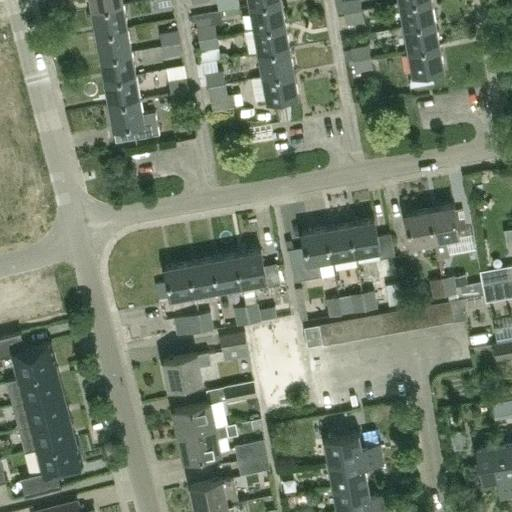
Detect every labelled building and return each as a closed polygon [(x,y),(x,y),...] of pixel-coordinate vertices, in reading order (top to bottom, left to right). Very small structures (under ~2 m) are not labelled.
[(172,0),(154,0),(156,9),(174,6),(172,0)] [(285,22),(281,0),(270,0),(250,4),(254,27),(285,22)] [(345,11),(363,8),(361,0),(344,0),(343,0),(345,11)] [(404,25),(435,19),(431,0),(406,0),(399,1),(404,25)] [(128,25),(124,1),(93,7),(97,31),(128,25)] [(347,24),(365,20),(363,8),(345,11),(347,24)] [(439,43),(435,19),(404,25),(408,49),(439,43)] [(214,21),(197,24),(199,37),(217,34),(214,21)] [(258,51),(290,45),(285,22),(254,27),(258,51)] [(97,31),(101,54),(132,49),(128,25),(97,31)] [(162,43),(180,40),(178,29),(160,32),(162,43)] [(199,37),(202,50),(219,47),(217,34),(199,37)] [(180,40),(162,43),(165,56),(183,53),(180,40)] [(351,47),(354,59),(371,55),(369,43),(351,47)] [(439,43),(408,49),(412,73),(444,67),(439,43)] [(262,75),(294,69),(290,45),(258,51),(262,75)] [(106,78),(136,73),(132,49),(101,54),(106,78)] [(351,72),(356,71),(373,68),(371,55),(354,59),(349,60),(351,72)] [(206,74),(208,84),(226,81),(224,68),(204,72),(204,74),(206,74)] [(294,69),(262,75),(267,99),(298,93),(294,69)] [(141,96),(136,73),(106,78),(110,102),(141,96)] [(171,91),(189,88),(187,76),(169,79),(171,91)] [(232,93),(228,93),(226,81),(208,84),(213,111),(234,106),(232,93)] [(189,88),(171,91),(174,103),(191,100),(189,88)] [(296,95),(275,99),(279,120),(300,117),(296,95)] [(143,111),(141,96),(110,102),(114,126),(134,123),(136,136),(160,132),(156,109),(143,111)] [(455,202),(430,207),(436,238),(439,253),(450,251),(447,236),(460,234),(455,202)] [(411,243),(436,238),(430,207),(406,211),(411,243)] [(357,253),(380,249),(375,217),(351,222),(357,253)] [(327,226),(333,257),(357,253),(351,222),(327,226)] [(333,257),(327,226),(303,230),(306,246),(289,249),(295,280),(321,276),(318,260),(333,257)] [(381,251),(379,251),(380,257),(381,257),(395,254),(390,232),(378,235),(381,251)] [(237,252),(242,283),(266,279),(261,248),(237,252)] [(242,283),(237,252),(213,257),(219,287),(242,283)] [(195,291),(219,287),(213,257),(190,261),(195,291)] [(171,296),(195,291),(190,261),(166,265),(171,296)] [(281,281),(278,262),(264,264),(267,283),(281,281)] [(511,264),(481,270),(483,284),(511,279),(511,264)] [(458,297),(455,275),(455,274),(443,276),(446,294),(448,294),(449,300),(450,300),(458,297)] [(446,294),(443,276),(431,279),(434,297),(446,294)] [(386,282),(390,305),(403,302),(399,279),(386,282)] [(486,300),(511,295),(511,279),(483,284),(486,300)] [(464,295),(484,291),(483,283),(462,287),(464,295)] [(367,309),(378,307),(375,289),(364,291),(367,309)] [(343,313),(367,309),(364,291),(340,295),(343,313)] [(343,313),(340,295),(327,297),(330,315),(343,313)] [(450,300),(454,320),(468,318),(466,308),(464,296),(458,297),(450,300)] [(450,300),(449,300),(438,302),(442,322),(454,320),(450,300)] [(250,322),(262,320),(258,302),(246,304),(250,322)] [(442,322),(438,302),(426,304),(430,324),(442,322)] [(237,324),(250,322),(246,304),(235,306),(237,324)] [(430,324),(426,304),(415,306),(418,327),(430,324)] [(418,327),(415,306),(403,308),(407,329),(418,327)] [(407,329),(403,308),(391,310),(395,331),(407,329)] [(199,312),(202,330),(214,328),(211,310),(199,312)] [(395,331),(391,310),(379,312),(383,333),(395,331)] [(178,335),(202,330),(199,312),(175,317),(178,335)] [(367,314),(371,336),(383,333),(379,312),(367,314)] [(355,316),(359,338),(371,336),(367,314),(355,316)] [(344,319),(348,340),(359,338),(355,316),(344,319)] [(332,321),(336,342),(348,340),(344,319),(332,321)] [(336,342),(332,321),(320,323),(323,341),(324,345),(336,342)] [(323,341),(320,323),(306,325),(309,343),(323,341)] [(246,330),(220,335),(226,359),(250,354),(246,330)] [(18,376),(58,366),(51,342),(26,348),(21,332),(22,332),(22,331),(0,336),(0,356),(12,353),(18,376)] [(511,338),(494,342),(496,359),(511,356),(511,338)] [(164,358),(170,386),(202,379),(200,365),(211,363),(209,351),(197,353),(197,352),(164,358)] [(58,366),(18,376),(7,380),(13,403),(64,389),(58,366)] [(255,379),(225,386),(228,401),(258,395),(255,379)] [(13,403),(20,427),(70,413),(64,389),(13,403)] [(175,409),(180,432),(216,424),(211,401),(175,409)] [(70,413),(20,427),(26,451),(37,447),(77,437),(70,413)] [(216,424),(180,432),(185,457),(221,449),(219,436),(228,434),(226,422),(216,424)] [(468,446),(465,429),(453,431),(451,431),(455,448),(457,448),(468,446)] [(323,437),(328,462),(384,452),(382,442),(363,445),(360,431),(323,437)] [(77,437),(37,447),(44,471),(21,477),(26,495),(63,485),(63,484),(62,484),(58,468),(83,461),(77,437)] [(265,438),(235,444),(238,460),(268,454),(265,438)] [(511,439),(502,441),(511,496),(511,495),(511,439)] [(502,497),(511,496),(502,441),(477,445),(483,480),(498,478),(502,497)] [(332,486),(369,479),(367,466),(386,462),(384,452),(328,462),(332,486)] [(271,468),(268,454),(238,460),(241,473),(271,468)] [(190,483),(196,509),(238,500),(238,499),(233,475),(223,478),(223,476),(190,483)] [(372,494),(369,479),(332,486),(337,509),(392,499),(391,490),(372,494)] [(238,500),(196,509),(196,511),(241,511),(249,510),(247,497),(238,499),(238,500)] [(95,511),(95,510),(86,511),(81,511),(78,499),(33,511),(95,511)] [(392,499),(337,509),(337,511),(380,511),(394,509),(392,499)]
